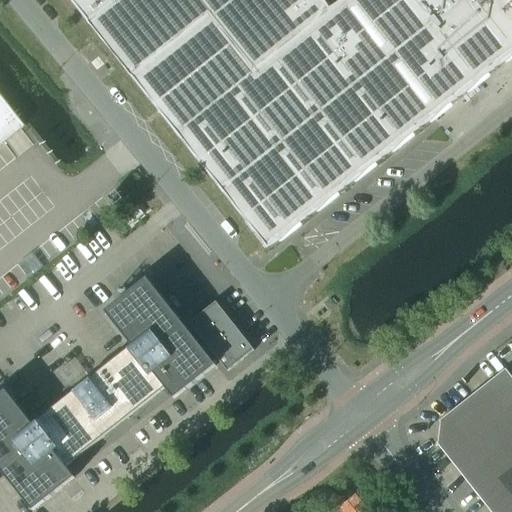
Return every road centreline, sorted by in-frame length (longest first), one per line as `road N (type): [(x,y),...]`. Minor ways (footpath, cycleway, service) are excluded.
road 1 (residential): [(14,0),(265,301)]
road 2 (unclassified): [(511,108),(265,301)]
road 3 (tertiary): [(358,415),(511,292)]
road 4 (tertiary): [(237,511),(358,415)]
road 5 (residential): [(265,301),(358,415)]
road 6 (unclassified): [(436,511),(358,415)]
